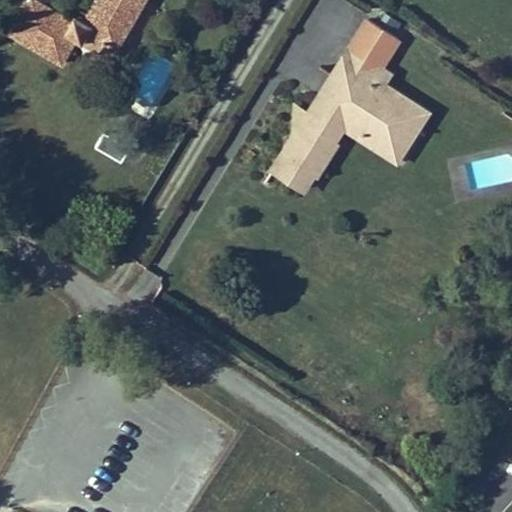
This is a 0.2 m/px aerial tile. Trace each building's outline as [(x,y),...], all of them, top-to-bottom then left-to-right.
[(77,39),(82,42),(88,34),(116,50),(145,0),(97,0),(84,22),(77,18),(74,21),(37,0),(32,0),(13,34),(62,63),(77,39)] [(380,88),(370,81),(378,70),(347,50),(330,77),(337,82),(324,103),(316,98),(305,115),(293,107),(291,136),(269,171),(300,191),(310,174),(314,177),(333,147),(330,145),(338,132),(341,127),(363,141),(378,144),(390,139),(401,125),(414,132),(424,116),(380,88)] [(380,88),(388,76),(378,70),(370,81),(380,88)] [(330,77),(316,98),(324,103),(337,82),(330,77)] [(108,122),(95,145),(120,160),(133,137),(108,122)] [(391,166),(414,132),(401,125),(390,139),(378,144),(363,141),(341,127),(338,132),(391,166)] [(464,164),(471,189),(511,179),(511,160),(510,152),(464,164)]
